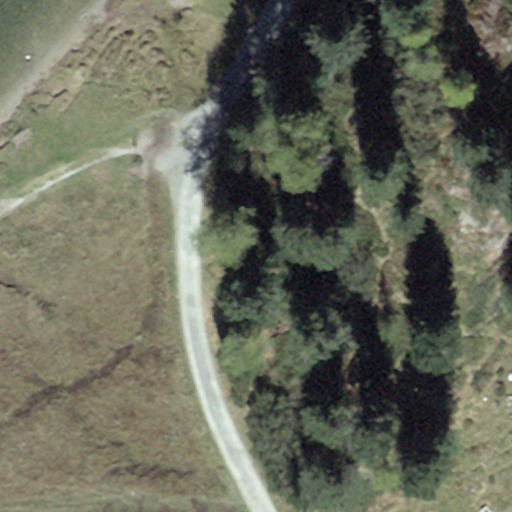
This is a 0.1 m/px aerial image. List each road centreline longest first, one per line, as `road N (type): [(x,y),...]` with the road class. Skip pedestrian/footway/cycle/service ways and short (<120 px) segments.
road 1 (track): [(263,511),(223,433),(193,322),(189,210),(197,146)]
road 2 (track): [(197,146),(284,0)]
